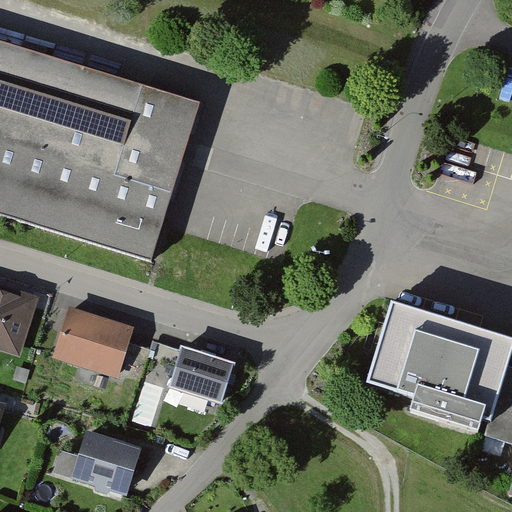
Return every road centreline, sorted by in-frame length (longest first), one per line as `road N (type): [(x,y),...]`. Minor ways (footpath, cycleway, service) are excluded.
road 1 (residential): [(298,345),(375,238),(431,74),(467,0)]
road 2 (residential): [(0,256),(298,345)]
road 3 (residential): [(160,511),(240,428),(298,345)]
